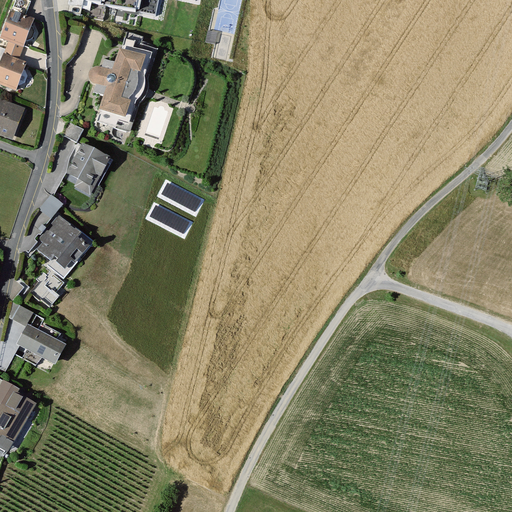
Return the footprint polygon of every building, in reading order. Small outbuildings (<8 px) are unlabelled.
[(82,0),(158,16),(161,0),(82,0)] [(31,27),(34,20),(9,11),(0,35),(0,39),(22,48),(25,40),(27,42),(32,39),(34,33),(32,27),(31,27)] [(146,58),(119,49),(114,64),(104,60),(102,69),(97,67),(95,68),(92,69),(89,72),(89,74),(88,76),(88,78),(89,80),(90,81),(93,84),(95,85),(93,93),(102,96),(97,111),(125,120),(130,103),(127,102),(128,99),(135,91),(136,86),(137,81),(136,76),(137,74),(140,75),(146,58)] [(26,63),(3,54),(0,61),(0,85),(15,92),(18,85),(19,85),(25,83),(27,77),(24,71),(23,70),(26,63)] [(25,109),(0,99),(0,137),(12,142),(25,109)] [(111,159),(82,144),(66,174),(77,180),(73,188),(90,197),(111,159)] [(63,205),(51,195),(39,209),(52,219),(63,205)] [(82,234),(58,215),(38,239),(42,242),(36,249),(50,261),(52,259),(65,270),(72,262),(75,265),(93,244),(78,238),(82,234)] [(47,270),(28,294),(38,303),(40,300),(50,308),(59,296),(55,293),(63,283),(47,270)] [(66,346),(27,325),(17,345),(56,365),(66,346)] [(20,389),(4,380),(0,385),(0,449),(7,453),(36,404),(18,393),(20,389)]
